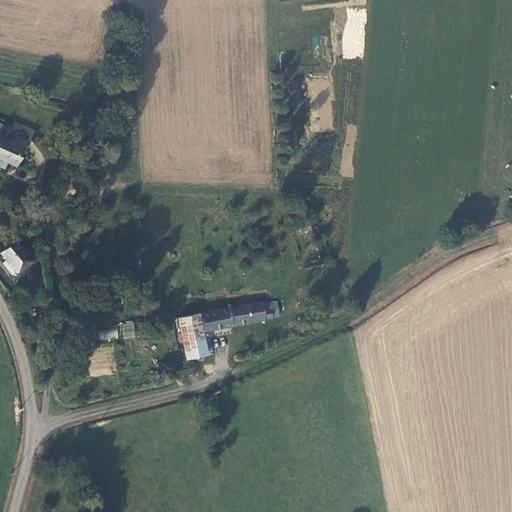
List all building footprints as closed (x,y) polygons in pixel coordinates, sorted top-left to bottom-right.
[(0,122),(0,133),(2,134),(1,137),(8,140),(14,128),(0,122)] [(0,172),(2,167),(5,169),(9,161),(19,165),(26,148),(8,140),(1,137),(2,134),(0,133),(0,172)] [(14,239),(0,249),(0,252),(5,259),(1,263),(12,275),(30,261),(14,239)] [(201,332),(276,315),(274,308),(269,309),(267,301),(198,315),(201,332)] [(321,311),(319,311),(317,312),(316,314),(316,316),(318,318),(320,319),(322,318),(324,316),(324,314),(323,312),(321,311)] [(186,358),(205,355),(201,332),(198,315),(178,318),(186,358)] [(121,323),(123,339),(135,337),(133,321),(121,323)] [(99,340),(118,337),(116,328),(97,331),(99,340)] [(89,375),(110,376),(111,364),(90,363),(89,375)]
